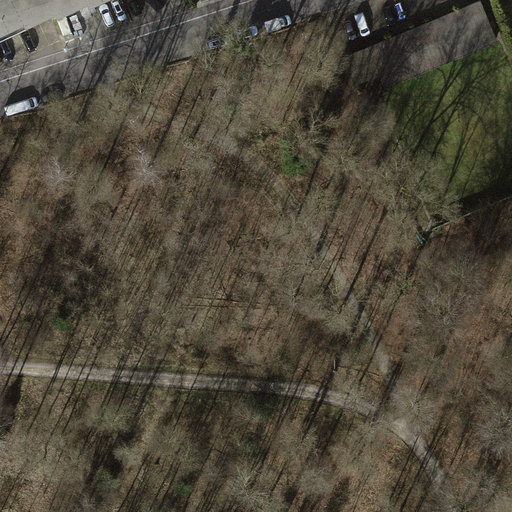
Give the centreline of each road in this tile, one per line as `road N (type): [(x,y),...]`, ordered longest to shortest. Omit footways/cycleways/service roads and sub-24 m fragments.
road 1 (track): [(455,511),(414,438),(381,335),(292,199),(247,156),(178,115),(58,85)]
road 2 (track): [(0,367),(260,388),(339,404),(414,438)]
road 3 (unclassified): [(309,0),(0,103)]
